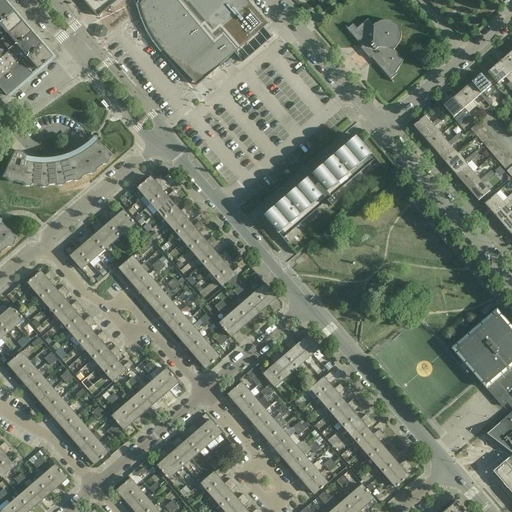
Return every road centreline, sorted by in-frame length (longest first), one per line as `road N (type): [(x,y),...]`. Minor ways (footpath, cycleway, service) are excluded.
road 1 (residential): [(305,306),(163,141)]
road 2 (residential): [(447,470),(305,306)]
road 3 (residential): [(381,127),(511,279)]
road 4 (residential): [(381,127),(511,14)]
road 5 (residential): [(271,0),(381,127)]
road 6 (residential): [(42,244),(163,141)]
road 7 (residential): [(94,486),(204,392)]
road 8 (residential): [(204,392),(305,306)]
road 9 (residential): [(94,486),(45,432),(0,409)]
